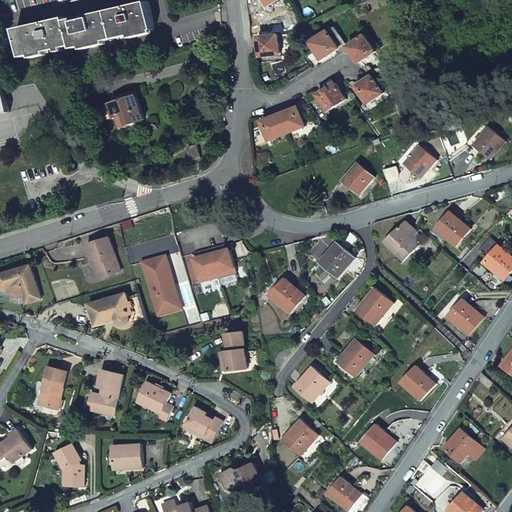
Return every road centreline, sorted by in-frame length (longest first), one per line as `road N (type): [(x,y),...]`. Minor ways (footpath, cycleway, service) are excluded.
road 1 (residential): [(266,216),(313,229),(511,174)]
road 2 (residential): [(0,248),(231,177)]
road 3 (residential): [(511,312),(377,511)]
